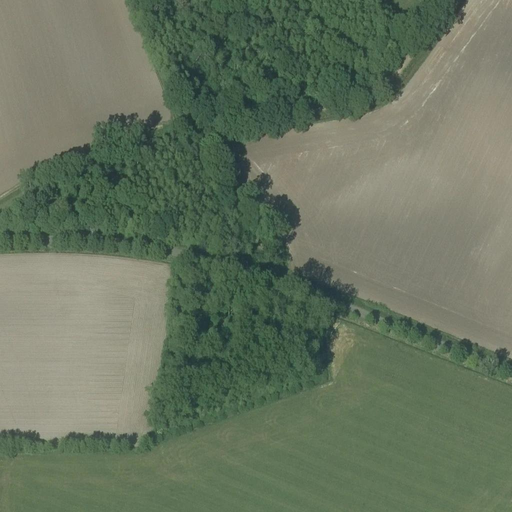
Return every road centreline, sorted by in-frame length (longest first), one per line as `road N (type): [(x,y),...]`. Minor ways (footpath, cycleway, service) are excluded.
road 1 (unclassified): [(511,373),(208,260),(121,244),(0,242)]
road 2 (track): [(448,0),(398,67),(365,95),(120,148),(0,208)]
